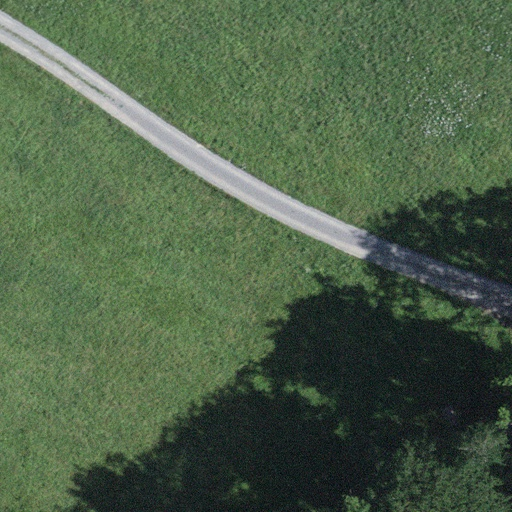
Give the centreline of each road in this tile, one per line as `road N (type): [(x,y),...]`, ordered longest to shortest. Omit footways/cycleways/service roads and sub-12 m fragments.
road 1 (track): [(0,32),(66,65),(201,163),(322,230),(511,307)]
road 2 (track): [(421,511),(511,429)]
